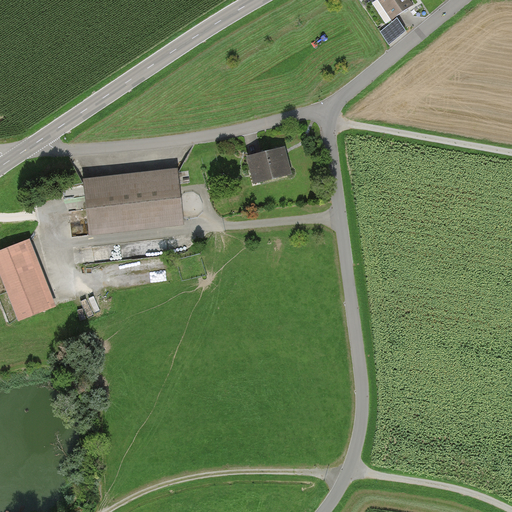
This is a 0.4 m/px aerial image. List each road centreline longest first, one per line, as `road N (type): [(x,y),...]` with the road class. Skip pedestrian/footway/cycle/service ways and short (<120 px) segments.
road 1 (track): [(113,511),(188,479),(248,473),(349,474),(439,487),(510,511)]
road 2 (unclassified): [(325,511),(349,474),(362,417),(328,113)]
road 3 (residential): [(43,137),(67,149),(221,138),(328,113)]
road 4 (primary): [(256,0),(43,137)]
road 5 (track): [(328,113),(350,124),(511,152)]
road 6 (unclassified): [(328,113),(463,0)]
